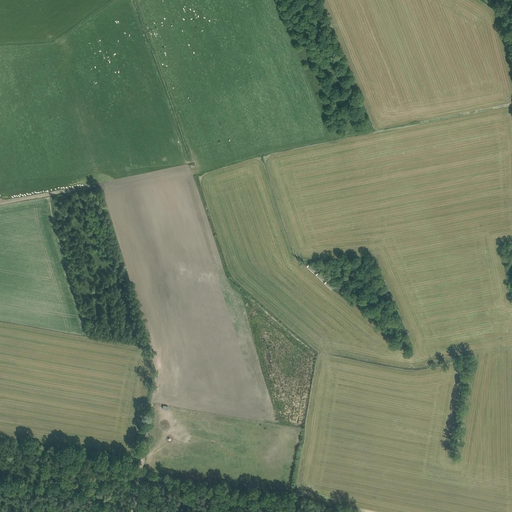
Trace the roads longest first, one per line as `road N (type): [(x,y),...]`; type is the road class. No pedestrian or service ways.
road 1 (track): [(511,104),(338,138)]
road 2 (track): [(134,511),(160,357)]
